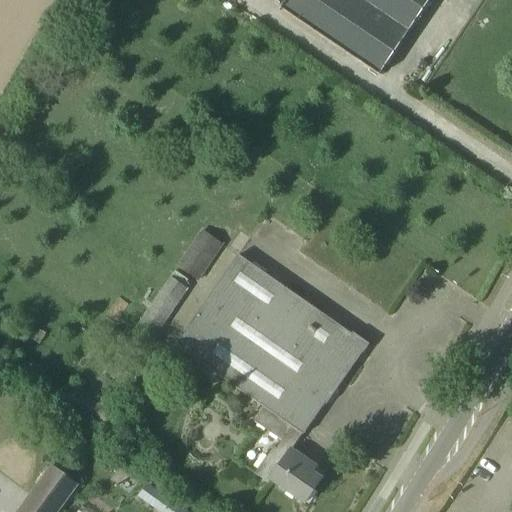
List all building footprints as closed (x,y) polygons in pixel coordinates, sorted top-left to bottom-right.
[(430,0),(286,0),(281,9),(380,75),(430,0)] [(223,245),(201,230),(176,266),(199,282),(223,245)] [(306,390),(326,403),(361,353),(363,354),(369,345),(352,333),(351,335),(238,256),(175,346),(264,409),(264,408),(277,416),(288,400),(296,405),(306,390)] [(189,289),(170,276),(130,335),(149,347),(189,289)] [(304,436),(326,403),(306,390),(296,405),(288,400),(277,416),(264,408),(264,409),(254,422),(282,442),(277,450),(274,448),(255,475),(269,485),(272,481),(305,504),(322,480),(308,471),(312,465),(291,451),(302,435),(304,436)] [(51,465),(17,511),(58,511),(78,485),(51,465)] [(160,511),(163,511),(171,502),(162,495),(154,507),(160,511)] [(188,511),(172,500),(171,502),(163,511),(188,511)]
